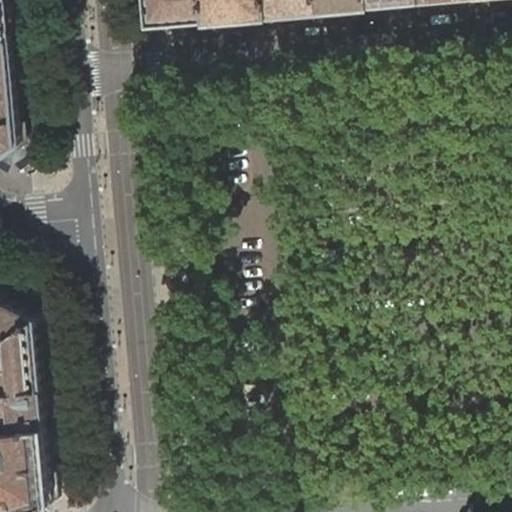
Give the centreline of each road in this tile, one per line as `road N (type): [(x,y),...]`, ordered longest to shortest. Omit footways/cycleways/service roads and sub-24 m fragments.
road 1 (residential): [(511,31),(76,71)]
road 2 (residential): [(112,511),(87,219)]
road 3 (tertiary): [(511,497),(343,511)]
road 4 (residential): [(87,219),(76,71)]
